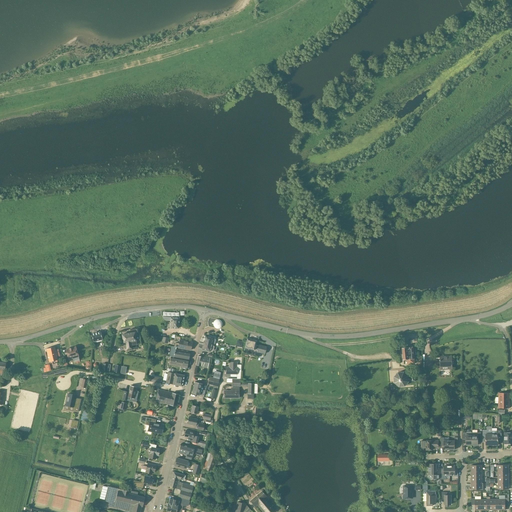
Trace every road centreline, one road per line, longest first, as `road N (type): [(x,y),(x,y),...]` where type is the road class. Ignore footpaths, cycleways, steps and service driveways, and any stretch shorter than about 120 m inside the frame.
road 1 (unclassified): [(204,310),(347,336),(511,304)]
road 2 (unclassified): [(204,310),(127,311),(0,342)]
road 3 (residential): [(255,511),(215,441),(215,404),(185,397)]
road 4 (residential): [(186,391),(80,372),(62,382)]
